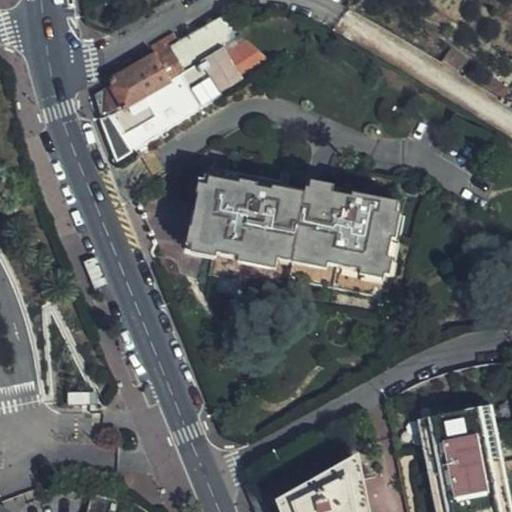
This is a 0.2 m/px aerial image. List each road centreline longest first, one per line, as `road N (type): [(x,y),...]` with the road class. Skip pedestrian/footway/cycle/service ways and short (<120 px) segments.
road 1 (tertiary): [(204,469),(53,72)]
road 2 (residential): [(204,469),(443,352),(511,341)]
road 3 (unknown): [(90,184),(229,116),(275,114),(319,126)]
road 4 (residential): [(308,0),(511,122)]
road 5 (residential): [(53,72),(90,65),(213,0)]
road 6 (unknown): [(319,126),(447,170)]
